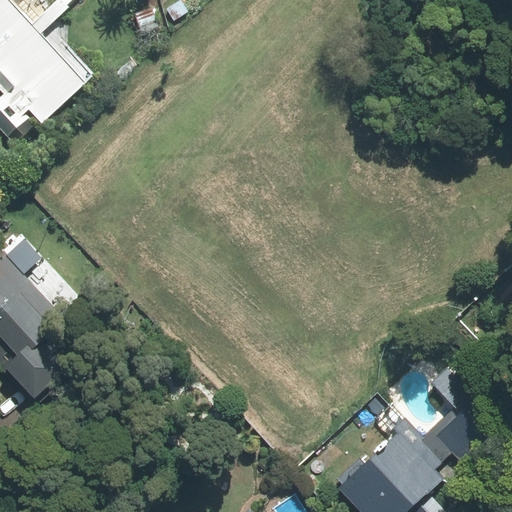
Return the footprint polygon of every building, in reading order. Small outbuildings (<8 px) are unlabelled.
[(73,0),(57,0),(33,22),(12,0),(0,0),(0,91),(2,93),(0,94),(0,110),(23,135),(40,119),(42,121),(85,82),(40,34),(70,6),(68,5),(73,0)] [(0,361),(34,397),(66,369),(54,357),(67,345),(64,314),(79,296),(25,236),(0,258),(0,361)] [(453,407),(423,436),(445,461),(454,453),(460,460),(501,421),(448,365),(430,383),(453,407)] [(399,433),(340,487),(362,511),(407,511),(429,493),(443,480),(435,471),(445,461),(423,436),(405,417),(394,428),(399,433)] [(447,511),(429,493),(407,511),(447,511)]
